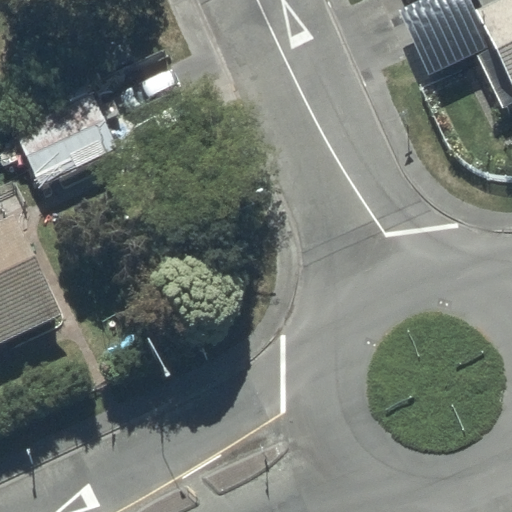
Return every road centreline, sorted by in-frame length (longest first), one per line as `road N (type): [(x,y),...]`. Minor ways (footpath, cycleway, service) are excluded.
road 1 (residential): [(374,297),(242,0)]
road 2 (residential): [(347,443),(197,511)]
road 3 (residential): [(347,443),(332,373),(343,335),(374,297)]
road 4 (residential): [(483,491),(411,493),(378,476),(347,443)]
road 5 (residential): [(374,297),(410,278),(445,273),(511,295)]
